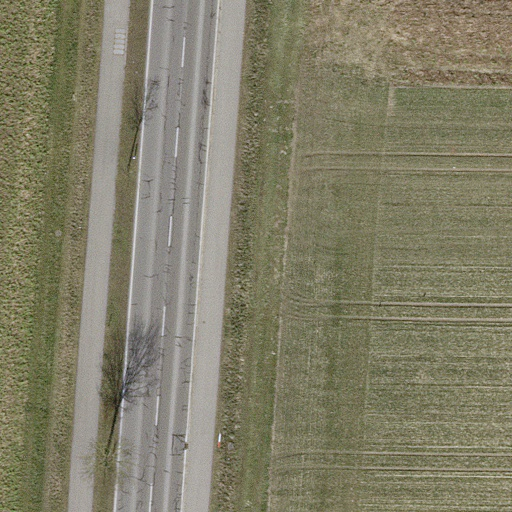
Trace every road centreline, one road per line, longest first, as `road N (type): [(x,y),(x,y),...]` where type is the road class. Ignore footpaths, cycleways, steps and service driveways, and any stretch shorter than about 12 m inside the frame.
road 1 (track): [(83,0),(42,511)]
road 2 (track): [(251,511),(291,0)]
road 3 (primary): [(188,0),(151,511)]
